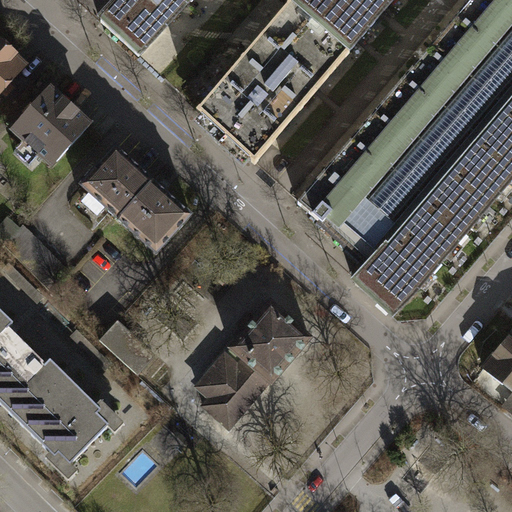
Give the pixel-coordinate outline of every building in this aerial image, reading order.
[(121,0),(108,15),(147,51),(194,0),(121,0)] [(341,52),(387,0),(288,0),(286,3),(341,52)] [(511,6),(511,0),(476,0),(300,204),(325,225),(511,6)] [(251,153),(341,52),(286,3),(195,104),(251,153)] [(380,269),(511,115),(511,6),(325,225),(370,267),(374,263),(380,269)] [(0,95),(25,68),(0,45),(0,95)] [(91,126),(52,90),(13,132),(52,168),(91,126)] [(511,115),(380,269),(374,263),(370,267),(355,283),(393,317),(415,294),(511,181),(511,115)] [(154,179),(116,145),(78,186),(88,196),(81,203),(97,218),(104,210),(116,220),(154,179)] [(194,217),(154,179),(116,220),(156,258),(194,217)] [(24,226),(5,246),(51,292),(71,273),(24,226)] [(272,385),(311,339),(272,303),(199,388),(212,399),(204,408),(229,429),(269,382),(272,385)] [(0,404),(56,459),(59,455),(71,466),(108,428),(96,416),(102,411),(51,362),(28,385),(0,357),(0,339),(15,325),(0,310),(0,404)] [(103,345),(142,380),(160,361),(122,325),(103,345)] [(511,338),(486,369),(511,390),(511,338)]
